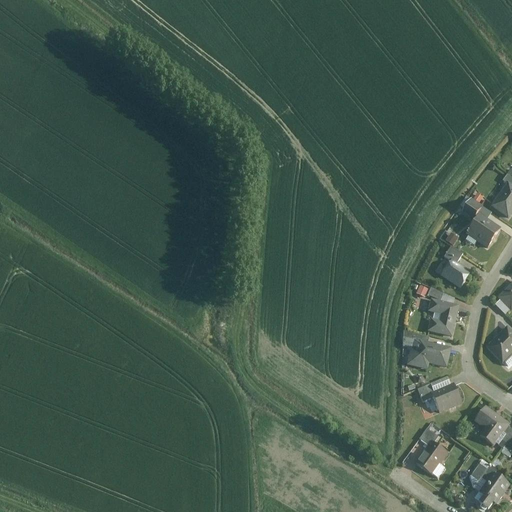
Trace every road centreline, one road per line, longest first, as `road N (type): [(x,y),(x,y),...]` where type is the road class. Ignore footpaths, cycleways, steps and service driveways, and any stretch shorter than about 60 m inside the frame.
road 1 (track): [(63,0),(254,151),(237,360),(259,392),(398,473)]
road 2 (residential): [(511,246),(482,301),(468,354),(477,379),(511,406)]
